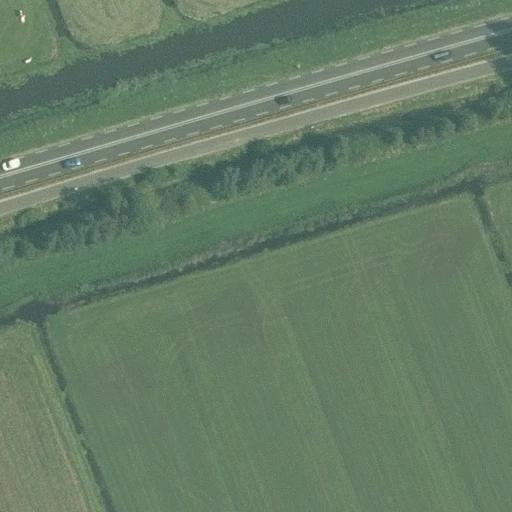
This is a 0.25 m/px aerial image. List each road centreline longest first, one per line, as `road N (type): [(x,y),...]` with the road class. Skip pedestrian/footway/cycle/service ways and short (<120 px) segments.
road 1 (primary): [(0,165),(511,17)]
road 2 (unclassified): [(0,195),(511,48)]
